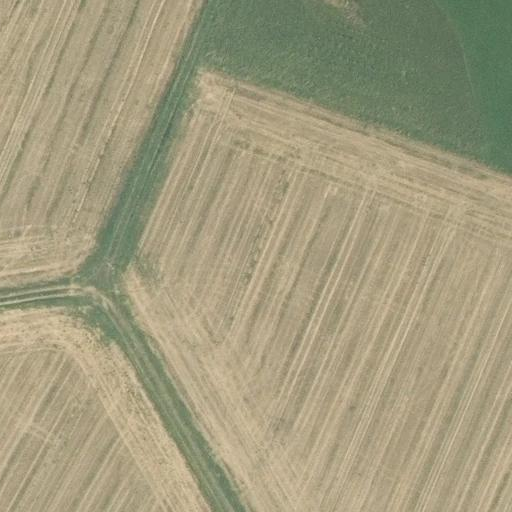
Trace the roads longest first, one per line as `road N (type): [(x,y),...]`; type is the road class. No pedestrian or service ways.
road 1 (track): [(0,300),(98,284),(229,511)]
road 2 (track): [(98,284),(215,0)]
